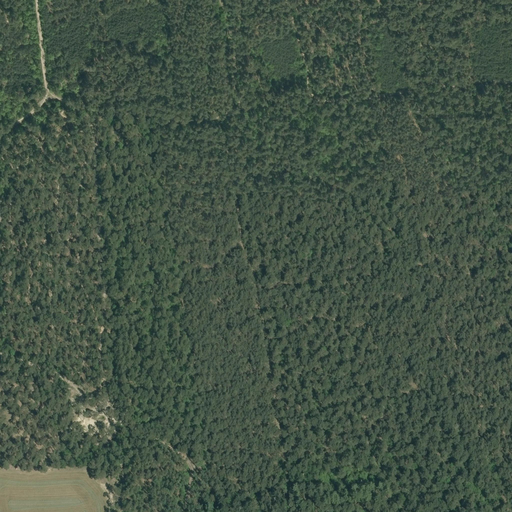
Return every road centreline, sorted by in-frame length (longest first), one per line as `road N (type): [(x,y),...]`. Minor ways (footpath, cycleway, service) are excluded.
road 1 (track): [(250,261),(295,511)]
road 2 (track): [(511,79),(324,102)]
road 3 (track): [(218,116),(158,121),(48,93)]
road 4 (track): [(218,116),(250,261)]
